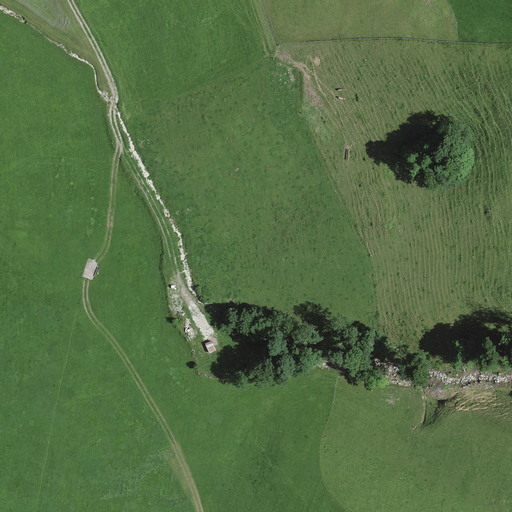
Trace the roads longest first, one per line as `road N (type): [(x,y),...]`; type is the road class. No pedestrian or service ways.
road 1 (track): [(89,287),(113,235),(121,141),(107,110),(101,61),(70,0)]
road 2 (track): [(200,511),(157,411),(90,308),(89,287)]
